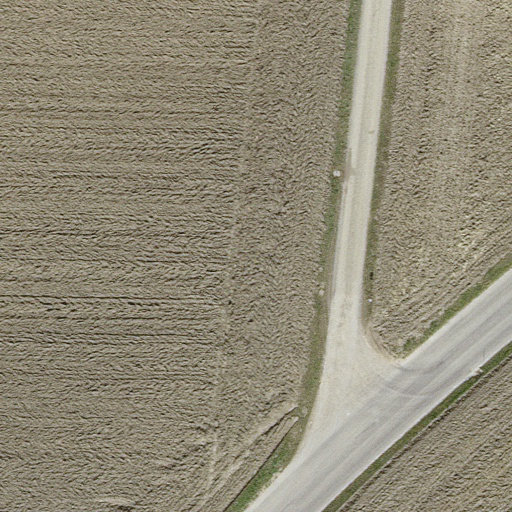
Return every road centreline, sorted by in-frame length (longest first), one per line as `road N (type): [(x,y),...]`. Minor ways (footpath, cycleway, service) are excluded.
road 1 (track): [(357,443),(343,343),(380,0)]
road 2 (residential): [(511,316),(357,443),(289,511)]
